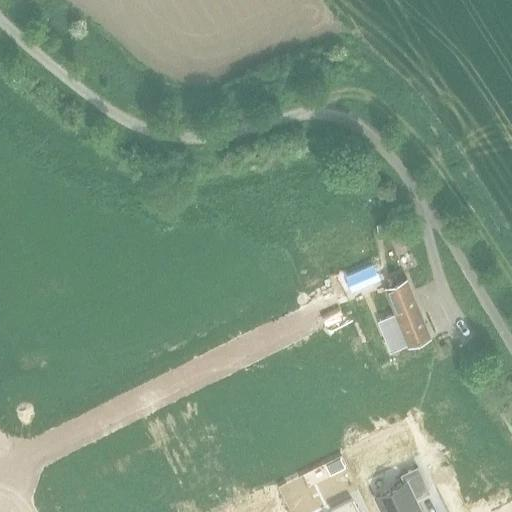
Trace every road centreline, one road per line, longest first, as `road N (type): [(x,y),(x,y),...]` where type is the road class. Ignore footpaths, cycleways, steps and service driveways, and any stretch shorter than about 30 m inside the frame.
road 1 (unclassified): [(511,337),(446,224),(366,125),(303,110),(192,140),(114,115),(0,16)]
road 2 (residential): [(0,471),(336,303)]
